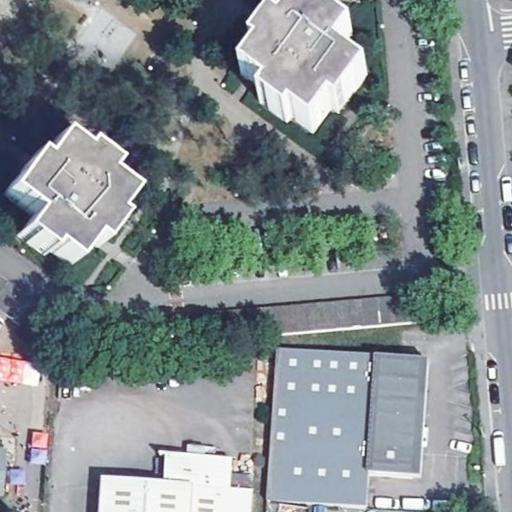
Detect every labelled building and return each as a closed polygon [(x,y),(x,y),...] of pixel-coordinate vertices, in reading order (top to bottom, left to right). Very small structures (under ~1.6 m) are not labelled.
[(298,4),(280,29),(272,23),(251,49),(257,54),(242,75),(265,94),(260,102),(287,122),(291,117),(312,132),(331,109),(337,113),(350,95),(365,74),(338,53),(351,35),(324,15),(320,20),(298,4)] [(78,153),(56,138),(38,162),(31,158),(3,195),(31,217),(17,236),(44,255),(48,251),(69,266),(88,242),(97,248),(106,236),(117,220),(111,216),(127,194),(103,176),(109,167),(82,148),(78,153)] [(0,278),(0,311),(25,329),(40,308),(0,278)] [(420,297),(176,317),(179,344),(423,325),(420,297)] [(420,362),(278,351),(267,502),(366,509),(369,476),(411,478),(420,362)] [(420,362),(411,478),(420,478),(428,363),(420,362)] [(31,432),(31,460),(45,460),(44,432),(31,432)] [(159,486),(103,482),(101,511),(250,511),(252,492),(193,488),(193,476),(160,474),(159,486)]
